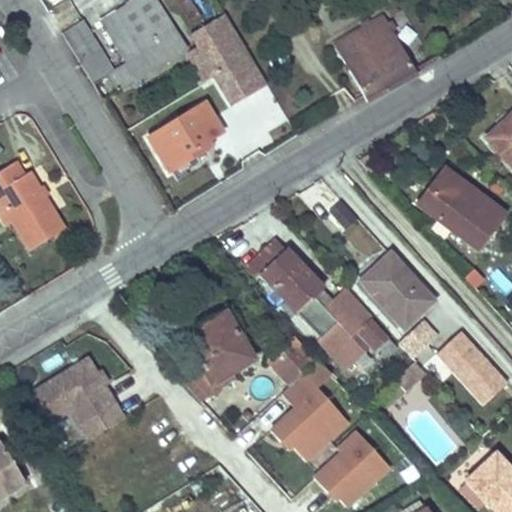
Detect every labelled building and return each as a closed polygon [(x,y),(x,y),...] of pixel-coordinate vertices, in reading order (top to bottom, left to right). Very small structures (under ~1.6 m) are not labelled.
[(119,52),(126,63),(152,46),(149,41),(171,28),(153,0),(135,0),(101,20),(99,17),(93,21),(98,30),(104,26),(119,49),(119,52)] [(343,0),(325,0),(312,8),(326,34),(354,18),(343,0)] [(331,44),(361,96),(365,102),(415,74),(413,72),(380,15),(368,23),(365,20),(360,23),(362,26),(331,44)] [(266,85),(247,54),(229,24),(186,50),(205,81),(215,76),(233,105),(266,85)] [(126,63),(104,75),(107,81),(102,84),(110,96),(185,51),(171,28),(149,41),(152,46),(126,63)] [(197,153),(195,147),(203,142),(218,132),(201,105),(146,137),(167,172),(197,153)] [(504,129),(500,124),(484,138),(511,168),(511,113),(505,119),(509,124),(504,129)] [(505,119),(500,124),(504,129),(509,124),(505,119)] [(203,142),(195,147),(197,153),(207,148),(203,142)] [(0,170),(0,205),(9,219),(29,251),(63,229),(44,199),(38,190),(27,173),(22,176),(13,162),(0,170)] [(505,215),(446,171),(417,209),(477,253),(505,215)] [(43,187),(38,190),(44,199),(49,196),(43,187)] [(0,205),(0,217),(3,223),(9,219),(0,205)] [(330,218),(368,256),(379,245),(354,220),(352,221),(339,208),(330,218)] [(274,239),(244,268),(253,279),(259,274),(322,343),(321,345),(343,370),(367,349),(371,354),(376,349),(386,359),(396,350),(369,322),(368,316),(343,289),(322,309),(311,299),(321,289),(274,239)] [(379,275),(364,287),(401,328),(430,302),(388,255),(373,268),(379,275)] [(373,268),(358,281),(364,287),(379,275),(373,268)] [(484,279),(472,268),(464,277),(476,288),(484,279)] [(430,302),(401,328),(408,335),(437,309),(430,302)] [(224,314),(200,328),(203,334),(227,320),(224,314)] [(203,334),(200,328),(183,338),(202,370),(210,384),(251,360),(227,320),(203,334)] [(439,339),(425,325),(412,336),(426,351),(439,339)] [(261,348),(270,358),(286,344),(277,334),(261,348)] [(463,335),(437,358),(484,410),(509,387),(463,335)] [(286,344),(270,358),(267,361),(289,385),(315,362),(292,338),(286,344)] [(125,417),(88,357),(24,397),(43,427),(71,410),(89,440),(125,417)] [(305,460),(347,422),(316,387),(328,376),(315,362),(289,385),(281,393),(294,408),(269,430),(280,441),(284,437),(291,445),(305,460)] [(423,374),(412,362),(405,368),(416,380),(423,374)] [(404,391),(416,380),(405,368),(393,379),(404,391)] [(210,384),(202,370),(183,381),(200,400),(210,384)] [(345,506),(388,467),(356,431),(337,448),(341,452),(313,477),(327,492),(330,489),(337,497),(345,506)] [(291,445),(284,437),(280,441),(287,449),(291,445)] [(0,453),(0,496),(21,483),(2,452),(0,453)] [(493,511),(511,511),(511,472),(494,453),(465,479),(493,511)] [(337,497),(330,489),(327,492),(334,500),(337,497)] [(401,511),(423,511),(424,511),(419,502),(401,511)]
